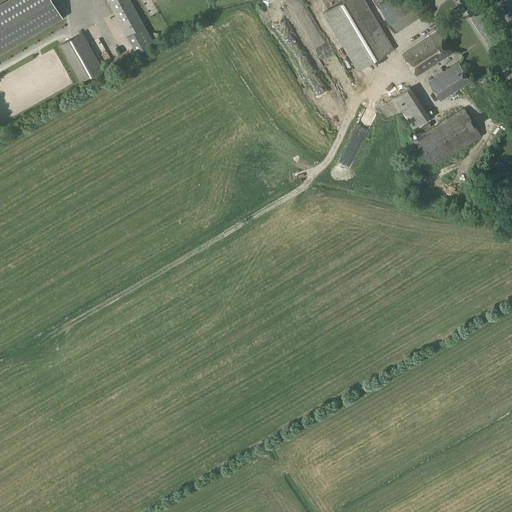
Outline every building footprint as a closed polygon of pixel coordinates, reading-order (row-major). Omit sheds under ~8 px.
[(0,53),(62,17),(52,0),(5,0),(0,3),(0,53)] [(156,42),(130,0),(107,0),(139,52),(156,42)] [(365,0),(342,0),(323,12),(357,70),(394,49),(365,0)] [(413,6),(384,24),(390,32),(418,14),(413,6)] [(417,74),(451,52),(438,31),(404,53),(417,74)] [(82,32),(59,44),(80,81),(103,68),(82,32)] [(321,60),(330,85),(345,79),(335,55),(321,60)] [(441,99),(470,81),(458,62),(429,80),(441,99)] [(411,129),(428,119),(408,87),(391,97),(411,129)] [(464,107),(413,138),(431,166),(482,136),(464,107)]
